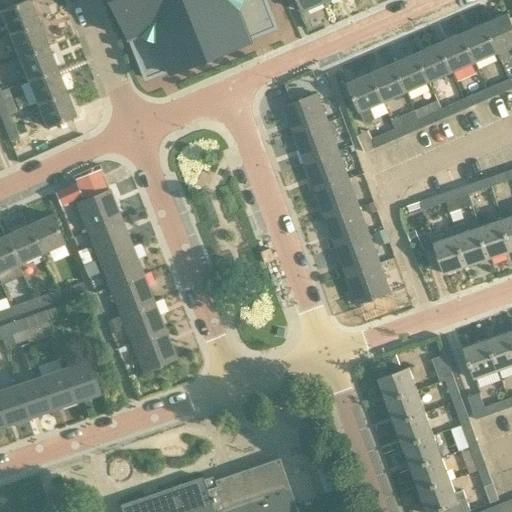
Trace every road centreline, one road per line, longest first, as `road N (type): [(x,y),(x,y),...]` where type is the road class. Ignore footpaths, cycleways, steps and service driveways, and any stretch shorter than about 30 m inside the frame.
road 1 (residential): [(331,357),(230,92)]
road 2 (residential): [(237,391),(136,129)]
road 3 (residential): [(0,470),(237,391)]
road 4 (residential): [(230,92),(431,0)]
road 5 (residential): [(331,357),(511,294)]
road 6 (residential): [(384,511),(331,357)]
road 7 (residential): [(0,189),(136,129)]
road 8 (residential): [(136,129),(83,0)]
